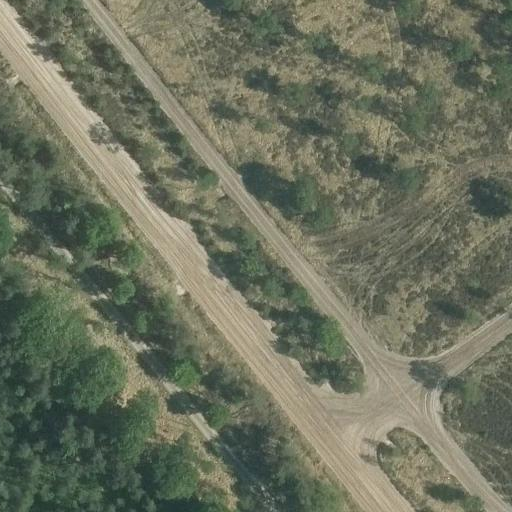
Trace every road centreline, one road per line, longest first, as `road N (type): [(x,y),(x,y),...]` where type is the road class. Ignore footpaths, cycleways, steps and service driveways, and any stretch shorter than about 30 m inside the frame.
road 1 (track): [(0,4),(215,295),(395,511)]
road 2 (track): [(280,511),(0,173)]
road 3 (unknown): [(399,400),(503,511)]
road 4 (unknown): [(399,400),(511,319)]
